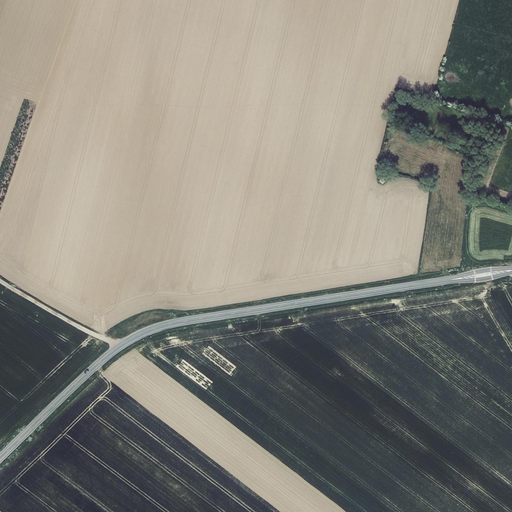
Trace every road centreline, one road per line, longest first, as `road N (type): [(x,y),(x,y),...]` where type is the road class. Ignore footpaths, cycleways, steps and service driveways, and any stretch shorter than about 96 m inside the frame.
road 1 (tertiary): [(511,270),(139,333),(0,457)]
road 2 (track): [(119,345),(0,280)]
